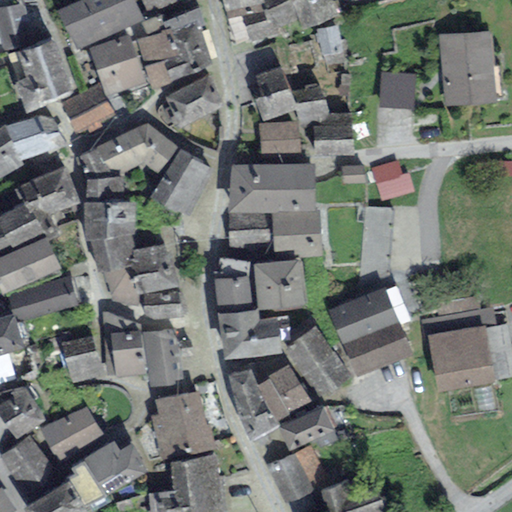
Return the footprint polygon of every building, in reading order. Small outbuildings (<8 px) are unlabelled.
[(133,0),(78,0),(58,9),(76,50),(143,21),(133,0)] [(142,0),(146,9),(172,0),(142,0)] [(260,4),(263,3),(262,0),(223,0),(228,19),(246,14),(244,8),(260,4)] [(263,12),(242,18),(250,42),(283,35),(280,27),(298,21),(290,0),(262,0),(263,3),(260,4),(263,12)] [(290,0),(298,21),(302,30),(338,17),(330,0),(290,0)] [(0,38),(3,51),(33,45),(24,5),(0,8),(0,38)] [(213,64),(198,26),(205,23),(199,9),(164,21),(161,16),(141,23),(147,37),(137,40),(152,90),(170,83),(201,73),(200,69),(213,64)] [(318,29),(325,65),(348,61),(344,41),(339,42),(336,25),(318,29)] [(491,32),(440,35),(445,107),(496,103),(491,32)] [(106,96),(146,82),(128,35),(88,49),(106,96)] [(53,40),(16,53),(25,79),(15,83),(26,114),(44,106),(42,103),(71,91),(53,40)] [(254,99),(263,122),(297,109),(295,104),(279,68),(254,77),(261,97),(254,99)] [(415,74),(380,73),(379,108),(413,110),(415,74)] [(350,75),(341,74),(338,96),(348,97),(350,75)] [(222,106),(209,75),(166,97),(169,106),(160,109),(167,124),(175,121),(179,129),(222,106)] [(113,114),(99,86),(62,105),(76,134),(113,114)] [(326,101),(295,104),(297,109),(301,127),(313,126),(329,125),(329,115),(326,101)] [(314,157),(352,156),(350,114),(329,115),(329,125),(313,126),(314,157)] [(5,126),(19,161),(47,152),(49,155),(66,146),(53,119),(34,117),(5,126)] [(297,122),(258,125),(260,154),(300,151),(297,122)] [(157,174),(178,147),(147,124),(123,134),(138,165),(141,170),(146,165),(157,174)] [(0,128),(0,178),(22,166),(19,161),(5,126),(0,128)] [(123,134),(79,158),(84,198),(123,196),(122,172),(138,165),(123,134)] [(210,168),(180,150),(153,196),(183,214),(210,168)] [(396,161),(371,169),(381,202),(414,192),(408,173),(400,175),(396,161)] [(314,164),(229,165),(228,212),(271,212),(315,210),(314,164)] [(362,165),(342,167),(344,184),(364,182),(362,165)] [(81,220),(80,203),(65,167),(15,189),(23,203),(28,214),(32,212),(43,233),(46,238),(47,241),(58,236),(55,228),(81,220)] [(134,235),(135,199),(83,202),(85,241),(89,241),(131,235),(134,235)] [(11,249),(43,233),(32,212),(28,214),(23,203),(0,215),(0,225),(9,245),(11,249)] [(388,265),(390,208),(364,208),(361,277),(388,265)] [(294,251),(295,257),(322,255),(319,210),(315,210),(271,212),(274,253),(294,251)] [(228,212),(229,252),(274,253),(271,212),(228,212)] [(0,249),(9,245),(0,225),(0,249)] [(138,307),(137,294),(131,267),(136,265),(132,251),(135,250),(131,235),(89,241),(97,272),(104,273),(112,303),(138,307)] [(46,238),(0,257),(0,287),(2,293),(60,268),(47,241),(46,238)] [(178,287),(166,244),(135,250),(132,251),(136,265),(131,267),(137,294),(178,287)] [(250,262),(220,258),(217,279),(214,279),(219,314),(253,311),(248,277),(250,262)] [(305,309),(299,260),(253,265),(258,311),(273,309),(273,312),(305,309)] [(15,323),(77,305),(67,276),(6,297),(12,314),(15,323)] [(343,344),(399,323),(385,288),(328,310),(343,344)] [(176,291),(142,296),(144,315),(153,320),(182,317),(176,291)] [(486,329),(497,327),(493,308),(422,320),(425,336),(427,336),(486,326),(486,329)] [(223,359),(281,354),(277,317),(259,319),(258,311),(253,311),(219,314),(217,314),(223,359)] [(12,314),(0,318),(0,356),(8,354),(24,349),(15,323),(12,314)] [(357,378),(412,356),(399,323),(343,344),(357,378)] [(486,329),(495,381),(511,377),(511,353),(507,324),(497,327),(486,329)] [(319,399),(351,377),(316,326),(283,351),(300,378),(303,376),(319,399)] [(486,326),(427,336),(436,394),(495,384),(495,381),(486,329),(486,326)] [(150,388),(175,384),(174,381),(183,380),(175,328),(142,333),(148,373),(150,388)] [(103,339),(108,377),(115,375),(116,378),(148,373),(142,333),(142,330),(110,334),(111,338),(103,339)] [(90,337),(61,344),(72,383),(102,375),(90,337)] [(8,354),(0,356),(0,384),(16,379),(8,354)] [(289,413),(310,402),(288,365),(267,376),(269,379),(258,386),(251,371),(229,376),(237,412),(249,441),(279,425),(277,422),(290,415),(289,413)] [(24,386),(0,393),(0,414),(16,439),(45,421),(24,386)] [(162,460),(215,449),(209,424),(206,426),(197,392),(154,399),(158,415),(150,417),(162,460)] [(278,429),(289,452),(317,439),(321,447),(338,440),(321,405),(278,429)] [(86,407),(40,429),(58,461),(103,434),(86,407)] [(54,471),(28,437),(1,455),(24,492),(54,471)] [(83,459),(105,497),(146,473),(130,446),(120,452),(113,442),(83,459)] [(311,446),(267,467),(285,505),(329,484),(311,446)] [(226,511),(217,456),(169,463),(174,490),(149,494),(151,511),(226,511)] [(70,481),(86,508),(105,497),(83,459),(69,467),(74,475),(68,478),(70,481)] [(386,511),(376,487),(355,494),(349,479),(321,491),(327,510),(328,511),(386,511)] [(70,481),(23,509),(24,511),(86,511),(87,511),(86,508),(70,481)] [(0,511),(14,511),(16,511),(1,488),(0,488),(0,511)]
